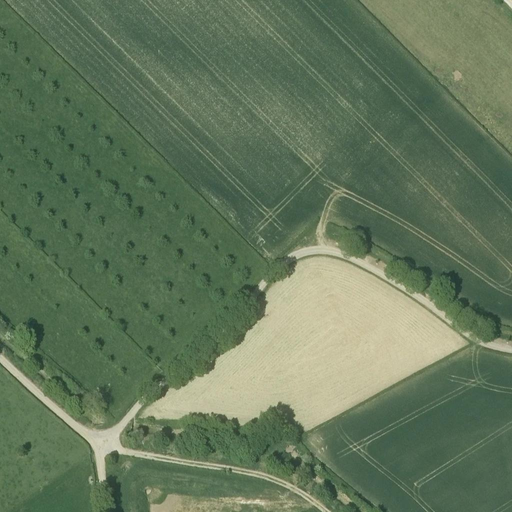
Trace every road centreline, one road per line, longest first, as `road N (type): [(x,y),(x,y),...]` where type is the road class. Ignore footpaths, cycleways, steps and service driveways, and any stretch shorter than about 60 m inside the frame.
road 1 (unclassified): [(511,350),(475,338),(350,257),(317,249),(275,268),(208,348),(146,396),(103,444),(0,358)]
road 2 (track): [(107,511),(103,444),(277,480),(324,511)]
